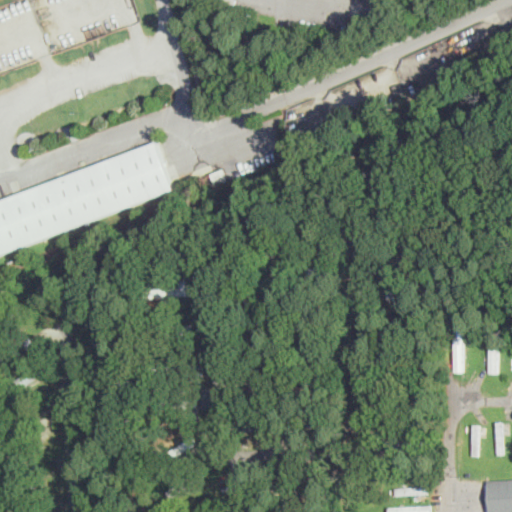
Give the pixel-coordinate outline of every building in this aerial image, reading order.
[(0,198),(0,254),(176,188),(158,140),(0,198)] [(188,301),(188,278),(176,279),(176,286),(156,286),(156,296),(167,296),(167,301),(188,301)] [(500,331),(491,330),(491,371),(499,371),(500,331)] [(511,511),(511,478),(487,479),(487,511),(511,511)] [(397,486),(397,494),(429,494),(429,486),(397,486)]
